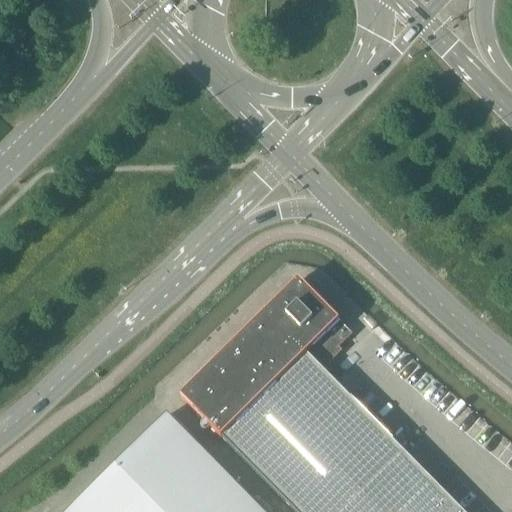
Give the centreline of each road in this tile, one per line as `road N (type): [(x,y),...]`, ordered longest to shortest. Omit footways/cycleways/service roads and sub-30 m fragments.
road 1 (secondary): [(0,439),(211,233)]
road 2 (unclassified): [(508,511),(358,360)]
road 3 (secondary): [(359,226),(511,366)]
road 4 (secondary): [(211,233),(295,209),(359,226)]
road 5 (secondary): [(87,88),(0,176)]
road 6 (secondary): [(223,91),(293,107),(341,105)]
